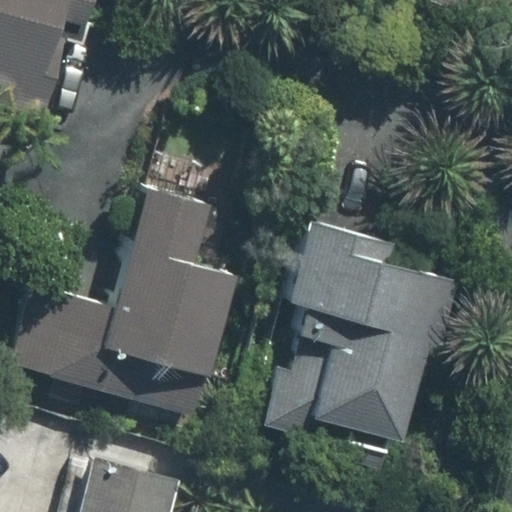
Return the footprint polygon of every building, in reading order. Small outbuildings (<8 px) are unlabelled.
[(59,0),(0,0),(0,111),(31,119),(59,0)] [(465,0),(412,0),(459,17),(465,0)] [(248,213),(144,179),(106,296),(37,274),(8,364),(182,419),(248,213)] [(449,260),(291,218),(235,425),(394,467),(449,260)] [(58,511),(161,511),(175,475),(82,443),(58,511)]
